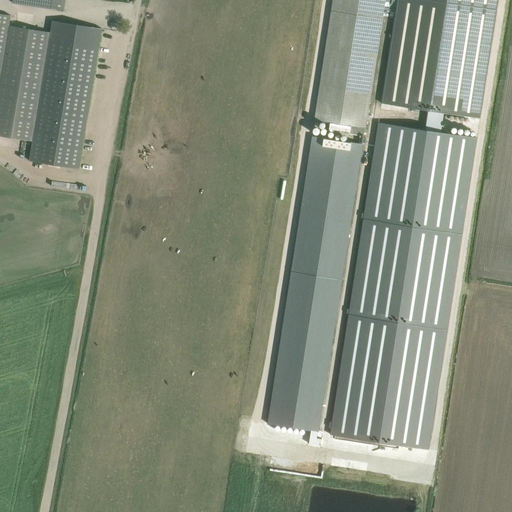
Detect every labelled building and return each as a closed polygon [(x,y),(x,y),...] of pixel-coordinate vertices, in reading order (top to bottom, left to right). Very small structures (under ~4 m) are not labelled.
[(13,0),(13,3),(52,9),(53,0),(13,0)] [(313,0),(312,13),(319,14),(322,0),(321,0),(313,0)] [(333,0),(315,120),(331,123),(329,132),(360,137),(359,144),(362,144),(364,144),(365,138),(363,138),(384,0),(333,0)] [(497,0),(397,0),(382,103),(412,107),(412,110),(415,110),(415,108),(426,110),(444,112),(479,118),(497,0)] [(0,81),(9,26),(11,11),(0,9),(0,81)] [(52,20),(50,33),(32,141),(29,161),(79,169),(102,29),(52,20)] [(0,81),(0,136),(32,141),(50,33),(9,26),(0,81)] [(331,422),(330,428),(332,428),(331,434),(428,449),(476,138),(441,132),(443,118),(444,112),(426,110),(425,116),(423,130),(379,123),(365,213),(363,212),(362,218),(364,218),(350,309),(348,309),(347,315),(349,315),(333,422),(331,422)] [(313,137),(269,423),(318,431),(362,144),(313,137)]
